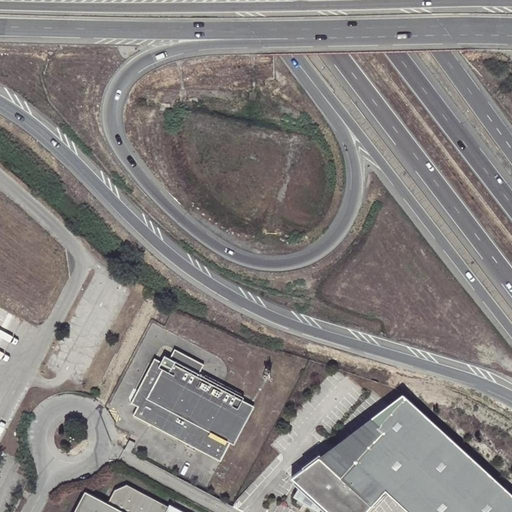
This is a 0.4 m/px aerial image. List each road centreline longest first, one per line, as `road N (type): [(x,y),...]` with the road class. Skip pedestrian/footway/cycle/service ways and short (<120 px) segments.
road 1 (trunk): [(295,52),(343,132),(354,173),(343,220),(309,254),(246,260),(184,222),(126,160),(112,135),(111,96),(147,57),(342,30)]
road 2 (trunk): [(0,102),(157,247),(243,303),(511,399)]
road 3 (trunk): [(511,2),(0,5)]
road 4 (motorway): [(295,0),(511,283)]
road 5 (primary): [(295,52),(511,330)]
road 6 (trunk): [(0,27),(342,30)]
road 7 (motorway): [(511,199),(357,0)]
road 8 (unknown): [(25,373),(50,385),(75,369),(108,296),(103,276),(79,274)]
road 9 (unclassified): [(52,469),(89,469),(105,449),(103,425),(84,406),(62,405),(36,435)]
